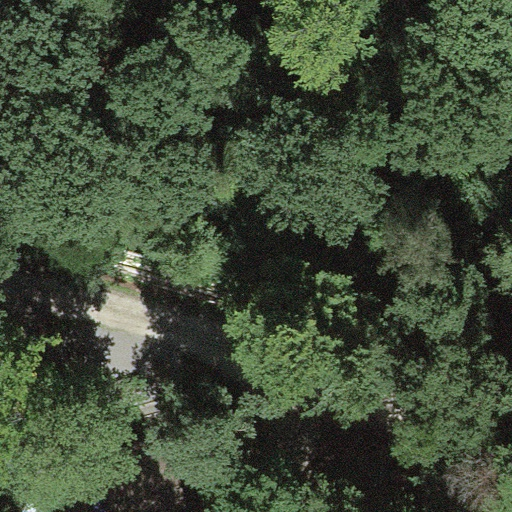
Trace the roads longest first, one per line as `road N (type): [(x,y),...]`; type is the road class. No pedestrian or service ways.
road 1 (track): [(511,482),(486,444),(316,368),(0,290)]
road 2 (track): [(316,368),(243,511)]
